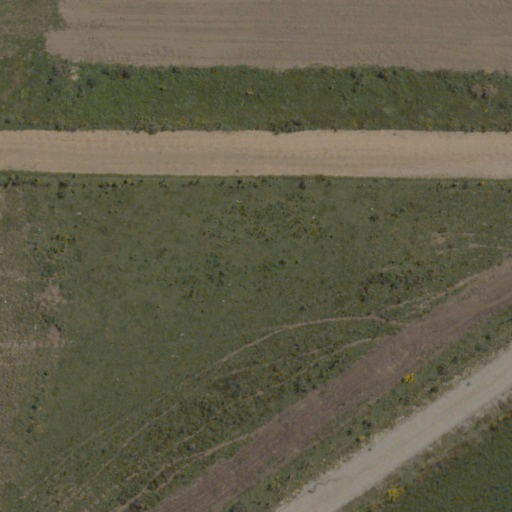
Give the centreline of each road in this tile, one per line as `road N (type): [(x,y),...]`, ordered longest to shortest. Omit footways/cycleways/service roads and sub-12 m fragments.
road 1 (track): [(511,148),(0,146)]
road 2 (track): [(511,365),(296,511)]
